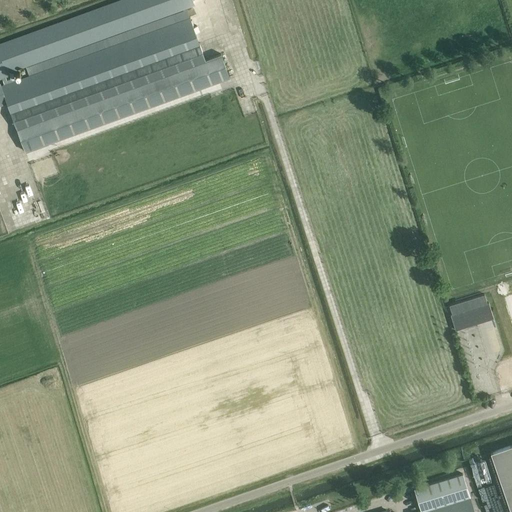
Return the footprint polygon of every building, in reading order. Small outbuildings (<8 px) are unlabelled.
[(0,43),(0,78),(2,78),(6,77),(8,76),(7,74),(22,68),(186,9),(194,6),(191,0),(119,0),(11,39),(0,43)] [(7,79),(6,77),(2,78),(3,84),(0,85),(7,103),(10,113),(199,45),(186,9),(22,68),(25,76),(15,80),(14,77),(7,79)] [(10,113),(16,128),(204,60),(199,45),(10,113)] [(221,54),(204,60),(16,128),(25,151),(229,77),(221,54)] [(484,294),(449,305),(452,314),(450,314),(455,330),(493,318),(488,302),(487,302),(484,294)] [(511,511),(511,444),(490,452),(510,511),(511,511)] [(422,511),(470,496),(462,473),(415,488),(422,511)] [(474,511),(470,496),(422,511),(418,511),(474,511)]
